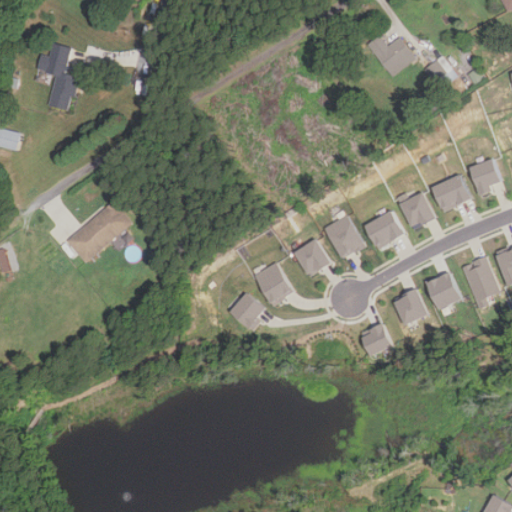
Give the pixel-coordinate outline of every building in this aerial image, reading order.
[(511,0),(502,0),(508,11),(511,9),(511,0)] [(389,45),(382,35),(370,44),(392,77),(417,59),(401,37),(389,45)] [(57,74),(50,106),(72,111),(79,76),(67,73),(73,48),(53,43),(51,56),(42,54),(39,70),(57,74)] [(459,76),(444,55),(426,68),(441,88),(459,76)] [(0,145),(17,150),(22,133),(0,126),(0,145)] [(497,190),(494,183),(502,180),(494,158),(472,166),(481,195),(497,190)] [(434,186),(444,211),(473,199),(462,174),(434,186)] [(410,197),(408,192),(400,196),(413,228),(437,218),(426,191),(410,197)] [(134,223),(117,201),(68,239),(86,262),(134,223)] [(367,223),(378,248),(406,235),(395,210),(367,223)] [(344,258),(367,245),(349,213),(326,227),(344,258)] [(311,276),(334,263),(318,237),(296,251),(311,276)] [(511,288),(511,287),(511,246),(497,252),(511,288)] [(503,291),(488,255),(463,266),(482,309),(492,305),(489,298),(503,291)] [(296,292),(278,261),(256,274),(274,304),(296,292)] [(430,282),(441,309),(465,299),(453,272),(430,282)] [(431,314),(419,287),(395,298),(407,325),(431,314)] [(271,309),(248,292),(233,312),(255,329),(271,309)] [(373,355),(395,345),(386,322),(363,332),(373,355)] [(511,511),(511,502),(494,494),(485,511),(511,511)]
